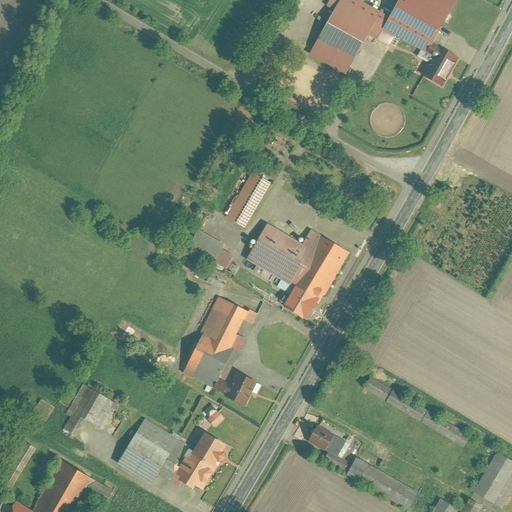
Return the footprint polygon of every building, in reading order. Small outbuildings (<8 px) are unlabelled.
[(422,49),(427,52),(432,44),(438,33),(457,0),(395,0),(399,2),(391,16),(382,10),(380,12),(358,0),(331,0),(328,6),(335,10),(310,54),(346,75),(368,36),(389,48),(397,35),(422,49)] [(438,33),(432,44),(442,50),(449,40),(438,33)] [(423,77),(441,87),(457,59),(442,50),(432,44),(427,52),(435,57),(430,65),(423,77)] [(430,65),(435,57),(427,52),(422,49),(417,58),(430,65)] [(252,173),(226,217),(245,228),(270,183),(252,173)] [(268,227),(248,261),(257,266),(253,272),(261,276),(265,270),(281,280),(296,288),(320,301),(323,295),(325,296),(350,253),(311,231),(302,247),(268,227)] [(224,245),(198,230),(188,247),(214,262),(222,250),(224,245)] [(222,250),(214,262),(227,269),(234,257),(222,250)] [(207,282),(222,290),(225,286),(210,277),(207,282)] [(291,296),(296,288),(281,280),(277,287),(291,296)] [(320,301),(296,288),(291,296),(284,307),(309,321),(320,301)] [(204,334),(184,373),(207,385),(204,391),(211,394),(214,389),(218,381),(233,351),(230,349),(237,336),(235,336),(244,319),(253,324),(259,313),(250,309),(249,311),(220,296),(201,332),(204,334)] [(127,344),(135,332),(124,324),(116,336),(127,344)] [(226,397),(243,406),(255,383),(238,374),(231,387),(218,381),(214,389),(227,395),(226,397)] [(370,378),(364,389),(463,448),(470,437),(370,378)] [(89,388),(63,430),(75,437),(85,420),(100,429),(115,404),(89,388)] [(39,400),(33,413),(49,420),(54,407),(39,400)] [(223,420),(217,413),(208,421),(214,427),(223,420)] [(176,474),(180,476),(193,455),(185,449),(187,446),(178,441),(181,438),(173,433),(171,437),(144,420),(118,464),(152,484),(158,474),(172,482),(176,474)] [(318,427),(309,441),(329,453),(337,457),(345,443),(318,427)] [(219,462),(223,462),(225,458),(224,454),(221,452),(225,446),(205,434),(193,455),(180,476),(183,477),(180,481),(193,489),(195,485),(202,489),(216,467),(213,465),(216,460),(219,462)] [(7,479),(29,446),(24,443),(2,476),(7,479)] [(337,457),(329,453),(325,460),(344,471),(342,473),(347,476),(353,466),(337,457)] [(469,490),(502,509),(511,492),(511,462),(497,453),(476,488),(472,486),(469,490)] [(353,466),(347,476),(409,511),(418,494),(357,459),(353,466)] [(79,511),(88,496),(106,506),(114,493),(96,483),(97,482),(62,461),(32,511),(79,511)] [(433,511),(456,511),(458,509),(441,499),(433,511)] [(479,511),(482,507),(470,500),(462,511),(479,511)]
